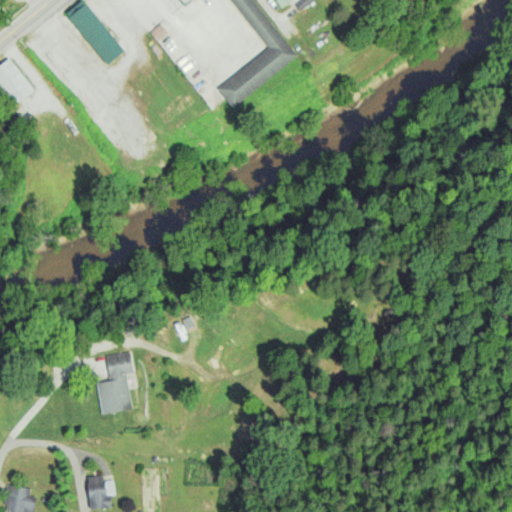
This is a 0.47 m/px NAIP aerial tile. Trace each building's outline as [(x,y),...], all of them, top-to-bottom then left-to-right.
[(80,0),(65,13),(107,64),(124,50),(83,0),(80,0)] [(297,56),(254,0),(230,0),(267,48),(216,86),(231,106),(297,56)] [(297,0),(294,3),(298,10),(314,0),(297,0)] [(0,87),(14,105),(34,89),(8,57),(0,63),(0,87)] [(175,92),(153,109),(164,124),(197,99),(187,86),(177,94),(175,92)] [(101,413),(131,408),(126,373),(133,371),(130,350),(105,355),(109,380),(96,382),(101,413)] [(113,479),(103,480),(102,474),(86,476),(90,508),(111,506),(110,495),(114,494),(113,479)] [(30,485),(6,482),(4,511),(15,511),(34,511),(36,493),(30,492),(30,485)]
